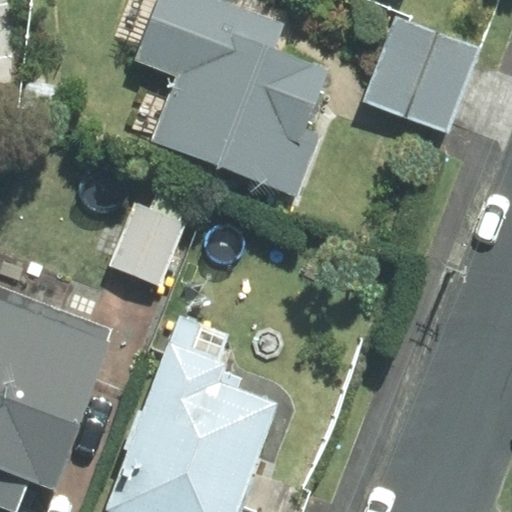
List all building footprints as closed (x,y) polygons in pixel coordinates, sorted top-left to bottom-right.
[(348,71),(186,0),(159,0),(129,67),(164,82),(137,142),(286,209),(348,71)] [(476,47),(394,16),(359,108),(441,139),(476,47)] [(155,296),(183,223),(128,202),(100,275),(155,296)] [(0,281),(0,481),(59,503),(122,324),(0,281)] [(225,341),(154,317),(87,511),(241,511),(278,407),(210,384),(225,341)]
